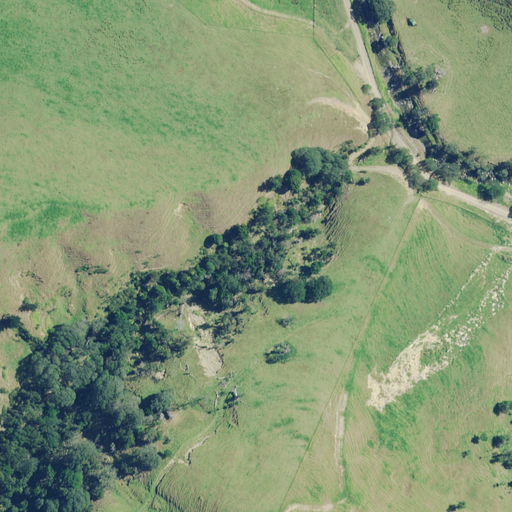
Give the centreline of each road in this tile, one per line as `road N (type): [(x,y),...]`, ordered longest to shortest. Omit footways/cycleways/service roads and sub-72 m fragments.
road 1 (unclassified): [(343,0),(386,113),(448,179),(511,206)]
road 2 (track): [(511,245),(488,245),(453,226),(413,188),(362,174),(355,158),(390,116)]
